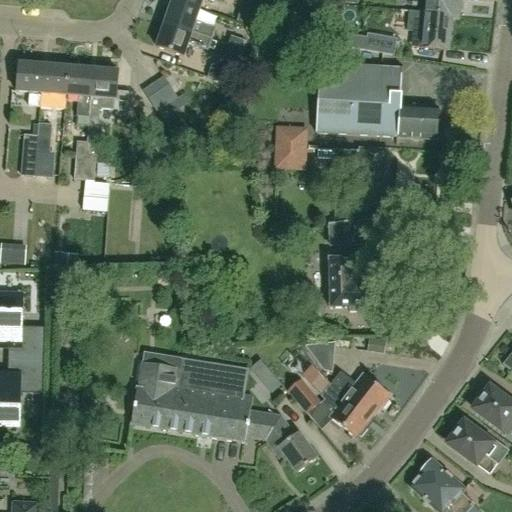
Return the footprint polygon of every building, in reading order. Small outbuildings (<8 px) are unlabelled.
[(198,10),(201,0),(208,0),(223,5),(224,0),(172,0),(172,1),(198,10)] [(256,14),(259,4),(246,0),(243,0),(241,8),(256,14)] [(427,0),(426,14),(450,16),(459,17),(459,14),(462,12),(463,5),(461,3),(460,0),(427,0)] [(172,1),(164,25),(211,41),(214,30),(194,23),(198,10),(172,1)] [(408,12),(406,32),(412,33),(418,34),(417,48),(422,49),(447,51),(450,16),(426,14),(408,12)] [(211,41),(164,25),(156,49),(182,58),(186,45),(207,52),(211,41)] [(344,48),(363,51),(366,38),(346,35),(344,48)] [(231,37),(228,47),(243,52),(246,43),(231,37)] [(389,53),(412,56),(413,44),(391,41),(389,53)] [(241,60),(243,52),(228,47),(225,54),(241,60)] [(18,65),(16,93),(29,94),(27,108),(41,109),(41,107),(40,107),(40,98),(43,67),(18,65)] [(321,66),(317,132),(399,136),(398,137),(437,140),(439,108),(400,105),(401,71),(321,66)] [(40,98),(40,107),(41,107),(53,108),(54,96),(65,97),(68,69),(43,67),(40,98)] [(65,97),(65,101),(78,102),(76,118),(88,118),(92,71),(68,69),(65,97)] [(85,158),(85,163),(95,164),(95,165),(97,165),(110,166),(113,166),(113,157),(96,155),(99,110),(127,112),(128,93),(115,92),(117,73),(92,71),(88,118),(86,144),(85,158)] [(156,114),(176,99),(162,79),(142,93),(156,114)] [(37,137),(36,152),(50,153),(52,126),(39,125),(37,137)] [(24,136),(20,177),(34,178),(36,159),(36,152),(37,137),(24,136)] [(303,161),(304,139),(278,137),(277,160),(303,161)] [(77,143),(75,162),(85,163),(85,158),(86,144),(77,143)] [(360,152),(334,150),(332,176),(359,178),(357,204),(386,206),(389,151),(360,150),(360,152)] [(74,181),(74,182),(83,182),(86,183),(93,183),(94,183),(95,165),(95,164),(85,163),(75,162),(74,181)] [(86,184),(84,212),(107,214),(109,186),(93,185),(86,184)] [(328,249),(372,247),(372,245),(393,242),(411,239),(408,217),(407,212),(327,225),(328,249)] [(93,217),(93,226),(110,227),(110,217),(93,217)] [(29,248),(10,249),(10,268),(30,267),(29,248)] [(329,309),(349,309),(349,313),(371,312),(371,308),(388,307),(387,259),(373,259),(328,260),(329,293),(328,295),(328,306),(329,307),(329,309)] [(0,296),(0,346),(8,347),(8,361),(43,362),(44,330),(19,330),(20,297),(0,296)] [(332,373),(335,344),(305,347),(324,371),(332,373)] [(511,355),(503,366),(511,373),(511,355)] [(0,425),(17,426),(18,394),(42,395),(43,362),(8,361),(7,375),(0,375),(0,425)] [(136,398),(131,427),(218,441),(245,445),(246,439),(266,442),(269,427),(271,427),(277,423),(278,418),(250,414),(252,398),(244,397),(248,371),(230,368),(190,362),(189,370),(143,363),(140,383),(138,383),(136,398)] [(341,374),(332,386),(372,418),(380,408),(382,409),(388,401),(386,400),(389,397),(364,377),(356,386),(341,374)] [(310,386),(322,398),(325,400),(320,404),(301,381),(288,392),(321,431),(333,422),(356,439),(358,436),(360,437),(366,430),(364,428),(372,418),(332,386),(331,387),(320,376),(310,386)] [(511,431),(511,400),(508,398),(505,401),(489,389),(486,393),(482,398),(479,395),(471,406),(475,408),(473,411),(508,437),(511,431)] [(269,427),(266,442),(280,461),(284,458),(297,475),(317,460),(298,435),(295,437),(281,419),(279,418),(278,418),(277,423),(271,427),(269,427)] [(463,424),(456,433),(453,431),(445,440),(449,443),(447,446),(475,466),(483,455),(497,465),(507,451),(483,433),(480,437),(463,424)] [(50,427),(48,511),(57,511),(60,428),(50,427)] [(435,511),(467,511),(472,507),(459,495),(463,491),(431,463),(430,464),(427,464),(422,469),(423,472),(421,474),(423,475),(410,489),(435,511)]
